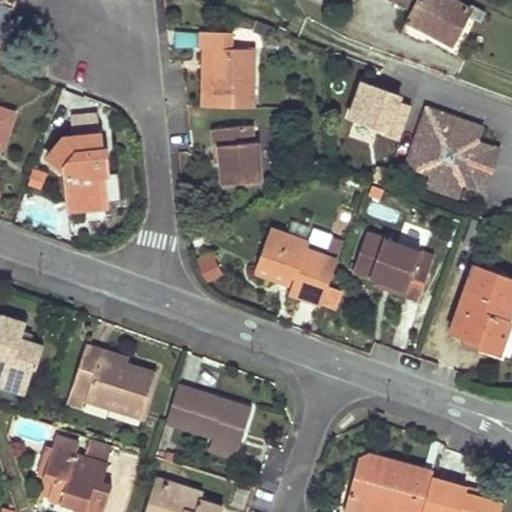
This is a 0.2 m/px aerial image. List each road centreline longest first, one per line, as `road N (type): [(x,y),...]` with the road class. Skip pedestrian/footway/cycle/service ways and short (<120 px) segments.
road 1 (residential): [(151,295),(161,194),(140,80),(120,40),(85,0)]
road 2 (residential): [(151,295),(337,363)]
road 3 (residential): [(0,239),(151,295)]
road 4 (residential): [(337,363),(285,511)]
road 5 (residential): [(337,363),(455,406)]
